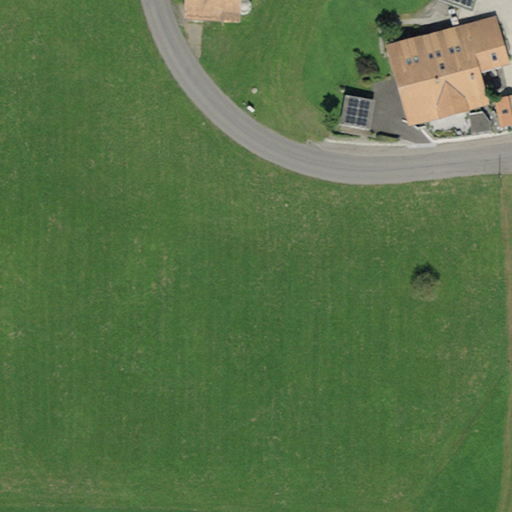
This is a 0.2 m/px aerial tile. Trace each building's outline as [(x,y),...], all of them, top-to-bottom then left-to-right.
[(191,0),(191,12),(205,13),(205,19),(219,20),(220,14),(234,15),(234,0),(191,0)] [(249,12),(251,8),(249,2),(245,0),(242,0),(238,1),(236,7),(238,12),(243,14),(249,12)] [(475,0),(437,0),(472,12),(475,0)] [(492,21),(396,49),(415,115),(479,96),(472,72),(504,62),(492,21)] [(346,98),(342,125),(368,129),(373,103),(346,98)] [(501,125),(511,122),(511,100),(497,104),(501,125)]
